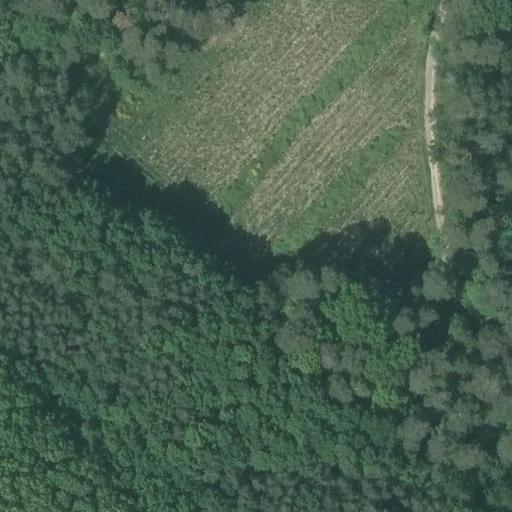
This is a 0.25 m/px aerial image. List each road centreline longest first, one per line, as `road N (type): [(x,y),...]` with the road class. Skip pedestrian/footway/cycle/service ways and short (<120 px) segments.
road 1 (track): [(511,362),(439,261),(426,125),(432,34),(447,0)]
road 2 (track): [(443,275),(397,283),(300,276),(280,285)]
